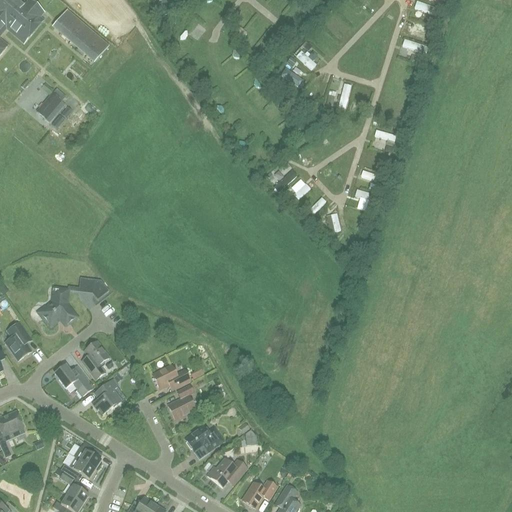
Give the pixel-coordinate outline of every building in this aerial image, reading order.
[(42,14),(29,3),(25,8),(15,0),(0,0),(0,55),(6,48),(0,42),(0,35),(6,29),(24,44),(42,23),(38,19),(42,14)] [(168,0),(160,0),(163,18),(171,17),(168,0)] [(225,14),(207,0),(203,0),(200,5),(219,21),(225,14)] [(416,1),(414,9),(434,14),(436,6),(416,1)] [(354,24),(358,19),(342,5),(338,10),(354,24)] [(66,13),(61,19),(69,26),(74,20),(66,13)] [(410,19),(408,26),(426,32),(428,25),(410,19)] [(63,33),(71,40),(83,27),(74,20),(69,26),(63,33)] [(333,22),(329,26),(340,38),(344,34),(333,22)] [(91,34),(83,27),(71,40),(80,48),(91,34)] [(80,48),(88,55),(99,41),(91,34),(80,48)] [(204,50),(184,34),(179,40),(198,57),(204,50)] [(327,55),(331,51),(315,35),(311,40),(327,55)] [(404,38),(401,46),(417,50),(419,42),(404,38)] [(96,62),(108,49),(99,41),(88,55),(96,62)] [(172,51),(179,58),(186,52),(179,45),(172,51)] [(313,71),(318,66),(302,50),(297,56),(313,71)] [(398,59),(395,66),(412,71),(414,63),(398,59)] [(31,63),(10,80),(20,93),(41,75),(31,63)] [(390,85),(405,89),(407,83),(391,79),(390,85)] [(340,97),(346,100),(351,85),(345,83),(340,97)] [(52,94),(36,113),(46,122),(62,103),(52,94)] [(70,107),(54,126),(60,131),(76,112),(70,107)] [(395,139),(396,133),(375,130),(375,137),(395,139)] [(320,141),(305,150),(310,158),(325,149),(320,141)] [(265,147),(256,149),(257,157),(267,155),(265,147)] [(368,154),(379,157),(381,151),(369,148),(368,154)] [(373,180),(374,173),(363,170),(361,178),(373,180)] [(298,171),(280,180),(283,186),(301,177),(298,171)] [(306,181),(293,198),(299,203),(312,186),(306,181)] [(370,202),(372,193),(357,189),(355,198),(370,202)] [(322,197),(311,208),(316,213),(327,202),(322,197)] [(331,214),(336,233),(342,231),(336,213),(331,214)] [(58,321),(64,329),(76,319),(66,306),(67,292),(60,291),(52,290),(50,307),(45,310),(42,310),(39,313),(39,316),(41,319),(44,320),(50,328),(58,321)] [(99,301),(111,293),(109,290),(97,298),(99,301)] [(12,340),(5,345),(18,363),(31,354),(25,346),(31,342),(19,325),(7,333),(12,340)] [(95,345),(84,353),(88,359),(82,363),(95,382),(105,374),(101,369),(105,366),(103,364),(109,360),(102,350),(100,351),(95,345)] [(70,374),(65,367),(54,375),(65,390),(73,385),(78,391),(76,393),(81,399),(94,390),(89,383),(88,384),(77,369),(70,374)] [(159,391),(169,387),(171,392),(190,383),(185,374),(176,378),(171,368),(152,377),(159,391)] [(204,377),(200,370),(190,375),(193,382),(204,377)] [(112,392),(117,388),(112,382),(94,395),(99,401),(92,406),(96,412),(98,411),(102,416),(105,414),(109,414),(110,411),(113,409),(114,410),(121,404),(112,392)] [(189,387),(177,394),(180,401),(167,407),(175,423),(196,413),(187,397),(193,395),(189,387)] [(16,414),(0,421),(0,431),(3,438),(23,429),(16,414)] [(203,448),(208,454),(223,443),(215,431),(208,436),(203,428),(185,441),(192,451),(198,447),(203,448)] [(249,443),(258,442),(255,429),(247,431),(249,443)] [(0,443),(0,448),(5,460),(11,457),(5,441),(0,443)] [(62,460),(67,464),(81,445),(76,442),(62,460)] [(101,463),(91,456),(94,450),(84,444),(80,450),(79,449),(73,458),(74,459),(87,467),(95,472),(101,463)] [(60,471),(70,478),(74,472),(89,481),(95,472),(87,467),(74,459),(69,468),(64,466),(60,471)] [(239,480),(247,470),(237,462),(232,468),(225,461),(217,471),(214,468),(207,477),(222,489),(233,475),(239,480)] [(70,486),(70,485),(74,480),(63,474),(60,479),(70,486)] [(267,482),(262,490),(253,485),(242,502),(255,510),(263,499),(269,503),(278,489),(267,482)] [(73,487),(67,497),(82,507),(88,497),(73,487)] [(298,511),(299,511),(298,509),(299,507),(291,502),(296,494),(287,488),(274,507),(280,510),(278,511),(298,511)] [(69,511),(79,511),(82,507),(67,497),(61,506),(56,503),(52,509),(57,511),(64,511),(66,510),(69,511)] [(150,511),(155,506),(144,499),(137,509),(132,506),(128,511),(150,511)]
